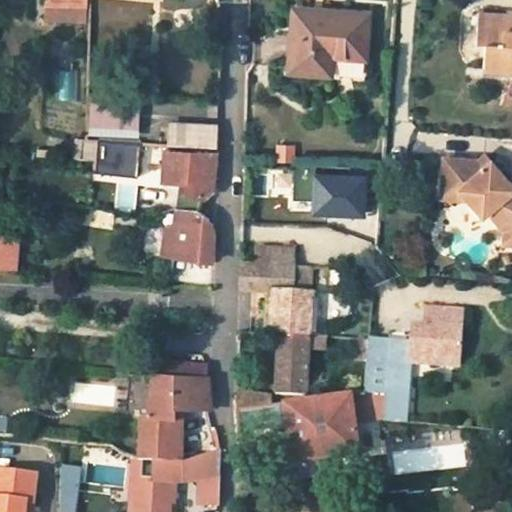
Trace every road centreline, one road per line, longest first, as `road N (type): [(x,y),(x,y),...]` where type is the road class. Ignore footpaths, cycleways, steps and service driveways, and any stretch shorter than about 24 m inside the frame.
road 1 (residential): [(228,511),(222,378),(235,0)]
road 2 (unknown): [(225,302),(0,291)]
